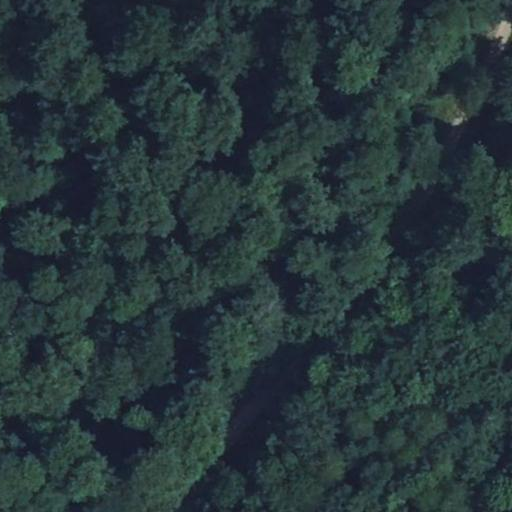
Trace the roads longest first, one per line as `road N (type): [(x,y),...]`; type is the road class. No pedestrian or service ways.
road 1 (track): [(160,511),(390,198)]
road 2 (track): [(390,198),(492,0)]
road 3 (track): [(390,198),(511,299)]
